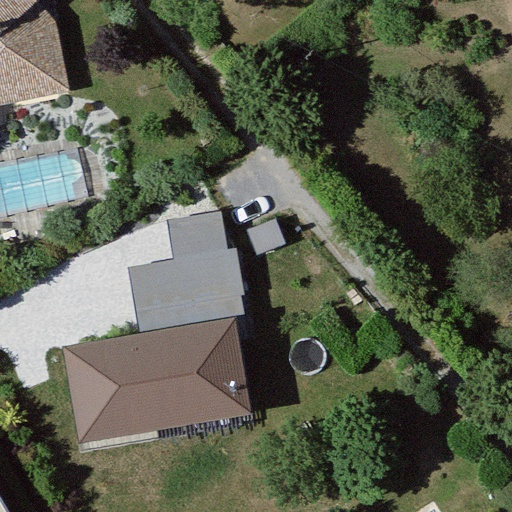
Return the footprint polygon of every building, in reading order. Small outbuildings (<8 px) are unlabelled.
[(0,0),(0,84),(1,89),(48,80),(37,25),(14,0),(0,0)] [(169,222),(174,253),(206,247),(201,217),(169,222)] [(68,353),(81,427),(232,401),(220,330),(232,328),(226,292),(237,289),(229,243),(206,247),(174,253),(176,262),(182,297),(169,299),(175,334),(142,340),(68,353)] [(130,270),(142,340),(175,334),(169,299),(182,297),(176,262),(130,270)] [(232,401),(81,427),(84,447),(236,421),(232,401)]
